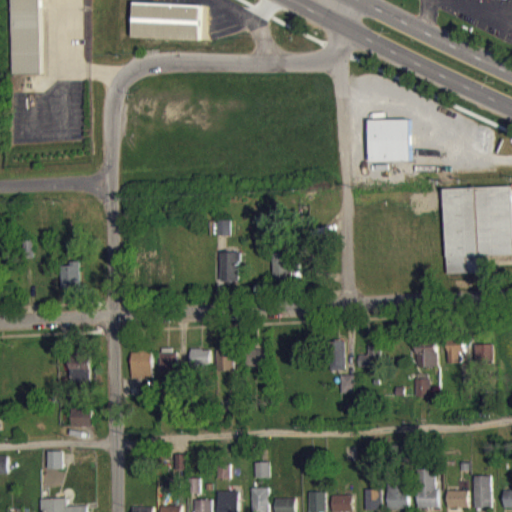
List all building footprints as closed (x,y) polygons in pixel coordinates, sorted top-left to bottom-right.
[(13,0),(14,81),(43,81),(42,0),(13,0)] [(204,12),(135,10),(134,45),(203,47),(204,12)] [(412,127),(371,127),(372,169),(413,168),(412,127)] [(511,193),(446,196),(449,282),(491,280),(490,263),(511,262),(511,193)] [(232,228),(218,228),(218,243),(232,243),(232,228)] [(223,289),(242,289),(243,259),(224,259),(223,289)] [(274,289),(294,289),(295,261),(275,260),(274,289)] [(159,287),(158,263),(138,264),(138,288),(159,287)] [(64,296),(82,295),(82,270),(64,270),(64,296)] [(449,370),(464,371),(465,346),(450,346),(449,370)] [(347,348),(332,349),(332,377),(348,377),(347,348)] [(419,374),(439,374),(439,349),(418,349),(419,374)] [(495,352),(474,351),(474,369),(495,370),(495,352)] [(360,362),(360,375),(384,374),(384,353),(369,353),(369,362),(360,362)] [(192,375),(212,376),(213,356),(193,356),(192,375)] [(161,357),(162,381),(180,381),(180,357),(161,357)] [(218,357),(218,379),(236,379),(236,357),(218,357)] [(247,373),(269,373),(268,357),(247,358),(247,373)] [(134,359),(133,386),(154,386),(154,359),(134,359)] [(73,363),(72,388),(93,388),(94,363),(73,363)] [(357,382),(343,383),(343,400),(358,400),(357,382)] [(416,404),(432,404),(432,386),(416,387),(416,404)] [(94,415),(73,416),(74,434),(95,434),(94,415)] [(64,476),(64,459),(50,458),(49,476),(64,476)] [(176,477),(187,477),(188,461),(177,461),(176,477)] [(0,481),(10,481),(9,462),(0,462),(0,481)] [(257,485),(271,485),(271,469),(256,470),(257,485)] [(419,511),(439,511),(439,476),(419,477),(419,511)] [(492,511),(493,483),(476,483),(476,511),(492,511)] [(389,511),(410,511),(411,488),(390,487),(389,511)] [(270,511),(271,495),(253,494),(252,511),(270,511)] [(383,511),(383,496),(366,497),(366,511),(383,511)] [(470,511),(470,498),(449,498),(449,511),(470,511)] [(241,511),(241,499),(220,499),(219,511),(241,511)] [(327,511),(327,499),(311,499),(310,511),(327,511)] [(354,511),(354,502),(334,502),(333,511),(354,511)]
